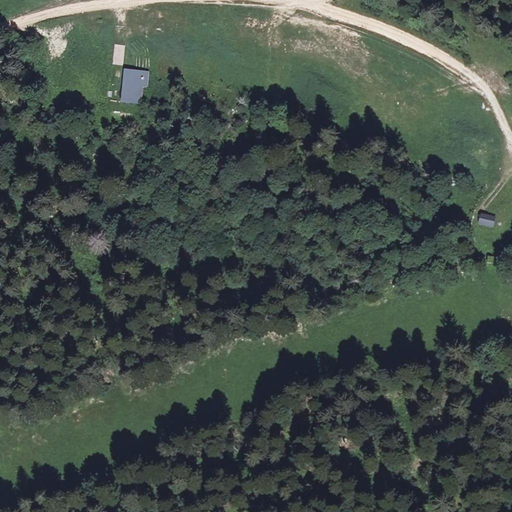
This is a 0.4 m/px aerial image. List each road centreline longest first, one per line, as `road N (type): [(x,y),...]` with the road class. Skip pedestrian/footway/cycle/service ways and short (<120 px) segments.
road 1 (track): [(298,0),(395,33),(456,65),(511,138)]
road 2 (track): [(0,26),(146,0)]
